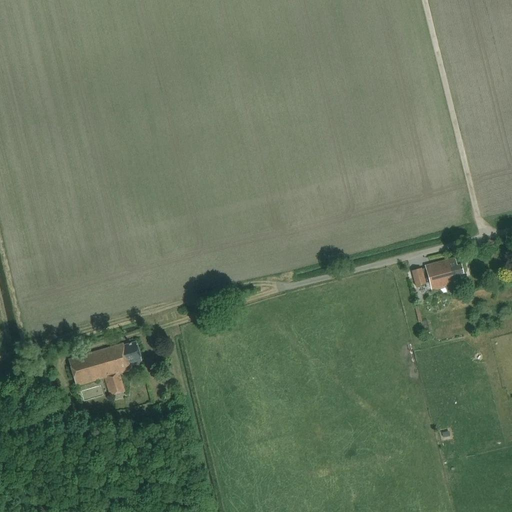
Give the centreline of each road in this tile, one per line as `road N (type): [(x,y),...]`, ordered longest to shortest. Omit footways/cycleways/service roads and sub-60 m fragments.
road 1 (track): [(294,285),(243,287),(0,358)]
road 2 (unclassified): [(511,232),(294,285)]
